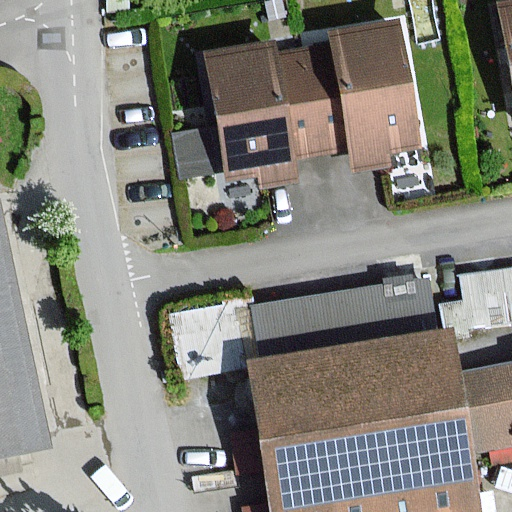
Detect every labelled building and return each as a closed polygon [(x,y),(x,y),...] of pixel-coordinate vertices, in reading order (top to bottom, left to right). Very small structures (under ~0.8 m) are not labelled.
[(511,0),(501,2),(511,64),(511,0)] [(264,186),(297,181),(293,161),(305,159),(338,154),(351,151),(354,168),(391,162),(389,151),(421,145),(400,22),(330,34),(332,46),(275,56),(273,45),(208,56),(229,178),(261,173),(264,186)] [(0,219),(0,454),(48,445),(0,219)] [(511,267),(461,274),(469,331),(511,324),(511,267)] [(481,511),(472,449),(460,374),(453,329),(431,332),(424,281),(254,307),(262,358),(252,360),(274,511),(481,511)] [(511,365),(460,374),(472,449),(511,443),(511,365)]
